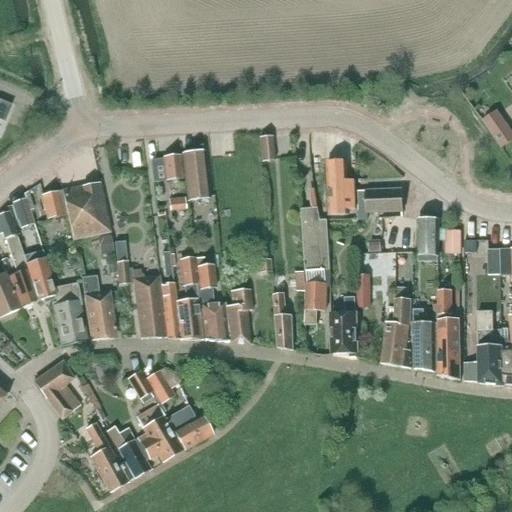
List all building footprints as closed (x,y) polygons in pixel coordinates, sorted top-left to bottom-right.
[(0,103),(0,121),(5,123),(11,108),(0,103)] [(511,132),(498,112),(484,121),(487,125),(493,134),(503,148),(511,142),(511,132)] [(272,138),(260,140),(262,164),(274,163),(272,138)] [(204,154),(182,156),(188,204),(210,202),(204,154)] [(180,158),(164,159),(167,183),(183,181),(180,158)] [(346,163),(329,164),(330,216),(348,216),(346,163)] [(63,193),(69,220),(74,243),(112,235),(101,185),(63,193)] [(402,192),(357,194),(358,216),(368,216),(368,215),(403,213),(402,192)] [(69,220),(63,193),(59,194),(43,197),(48,221),(62,218),(63,221),(69,220)] [(14,203),(15,206),(13,208),(17,219),(20,221),(22,228),(35,224),(26,199),(14,203)] [(302,211),(306,273),(307,273),(331,272),(328,221),(321,222),(319,209),(302,211)] [(38,304),(24,258),(17,237),(18,237),(10,213),(0,216),(0,227),(5,241),(6,241),(8,247),(5,248),(9,264),(14,262),(18,276),(10,278),(22,311),(38,304)] [(439,222),(419,222),(419,253),(439,253),(439,222)] [(447,232),(447,255),(462,255),(462,232),(447,232)] [(115,254),(114,248),(111,236),(98,239),(101,257),(115,254)] [(382,242),(370,242),(370,253),(382,253),(382,242)] [(465,242),(465,254),(469,254),(477,254),(477,252),(477,242),(465,242)] [(125,243),(115,244),(117,264),(128,263),(125,243)] [(502,276),(511,276),(511,250),(502,251),(502,276)] [(502,276),(502,251),(489,251),(489,276),(502,276)] [(43,252),(24,258),(38,304),(45,302),(46,305),(55,302),(54,299),(56,298),(54,291),(43,252)] [(186,342),(181,303),(177,303),(171,254),(163,254),(165,279),(168,279),(169,287),(162,288),(169,341),(186,342)] [(399,266),(410,266),(410,254),(399,254),(399,266)] [(198,275),(197,268),(196,261),(179,263),(183,289),(185,289),(186,302),(181,303),(186,342),(204,343),(195,276),(198,275)] [(271,261),(258,262),(260,275),(272,274),(271,261)] [(117,264),(116,264),(118,287),(134,285),(141,340),(167,339),(159,279),(142,281),(141,272),(134,273),(134,272),(130,273),(129,263),(128,263),(117,264)] [(215,266),(197,268),(198,275),(204,343),(230,344),(226,310),(225,306),(215,307),(213,291),(218,291),(215,266)] [(307,273),(306,273),(297,274),(297,293),(307,293),(306,325),(319,326),(320,312),(327,312),(328,285),(308,285),(307,273)] [(372,309),(371,275),(359,275),(359,309),(372,309)] [(0,319),(21,311),(5,276),(0,277),(0,319)] [(98,279),(82,280),(94,341),(118,340),(110,294),(100,295),(98,279)] [(76,285),(54,291),(56,298),(57,304),(54,305),(63,347),(88,341),(76,285)] [(396,290),(395,322),(411,323),(412,301),(410,301),(409,290),(396,290)] [(226,310),(230,344),(250,346),(247,315),(254,314),(252,293),(231,295),(233,310),(226,310)] [(452,293),(439,293),(440,379),(461,383),(460,321),(453,321),(452,293)] [(284,297),(276,298),(280,349),(294,351),(291,318),(286,319),(284,297)] [(346,315),(332,316),(334,356),(350,355),(350,358),(359,358),(357,299),(346,299),(346,315)] [(467,384),(505,388),(503,349),(502,349),(502,333),(493,333),(493,314),(479,314),(479,364),(467,364),(467,384)] [(425,315),(415,315),(416,371),(437,374),(436,326),(425,326),(425,315)] [(411,323),(395,322),(395,326),(386,324),(380,365),(412,370),(411,352),(407,351),(411,323)] [(511,348),(503,349),(505,388),(511,389),(511,348)] [(63,363),(34,384),(62,423),(81,407),(66,388),(75,381),(63,363)] [(164,369),(146,381),(153,394),(156,398),(161,406),(175,398),(171,392),(183,385),(177,375),(164,369)] [(141,373),(128,381),(141,402),(143,406),(156,398),(153,394),(146,381),(141,373)] [(0,407),(10,395),(0,386),(0,407)] [(150,413),(138,420),(150,440),(141,445),(151,461),(159,456),(164,465),(184,454),(163,419),(165,417),(159,408),(154,411),(152,409),(149,411),(150,413)] [(190,408),(167,422),(185,453),(214,437),(203,418),(198,421),(190,408)] [(136,480),(126,462),(119,466),(96,425),(86,430),(100,454),(92,459),(112,494),(136,480)] [(135,441),(119,450),(126,462),(136,480),(152,471),(138,446),(135,441)]
